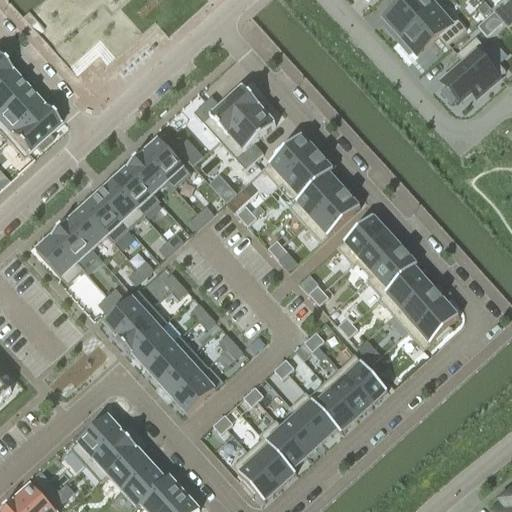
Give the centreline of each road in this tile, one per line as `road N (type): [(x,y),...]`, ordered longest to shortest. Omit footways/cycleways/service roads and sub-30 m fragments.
road 1 (residential): [(216,26),(475,319),(468,338),(277,511)]
road 2 (residential): [(238,511),(118,379),(0,484)]
road 3 (residential): [(328,0),(459,142),(508,98)]
road 4 (residential): [(91,139),(216,26)]
road 5 (residential): [(0,36),(91,139)]
road 6 (residential): [(0,221),(91,139)]
